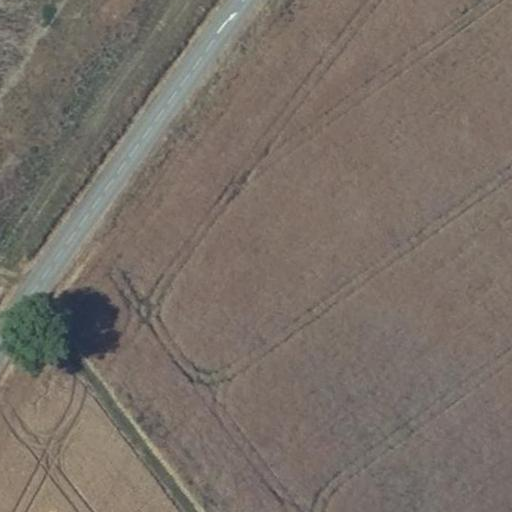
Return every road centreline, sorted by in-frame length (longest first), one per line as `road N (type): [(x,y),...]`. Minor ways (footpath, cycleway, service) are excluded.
road 1 (tertiary): [(0,343),(233,0)]
road 2 (track): [(199,511),(29,296)]
